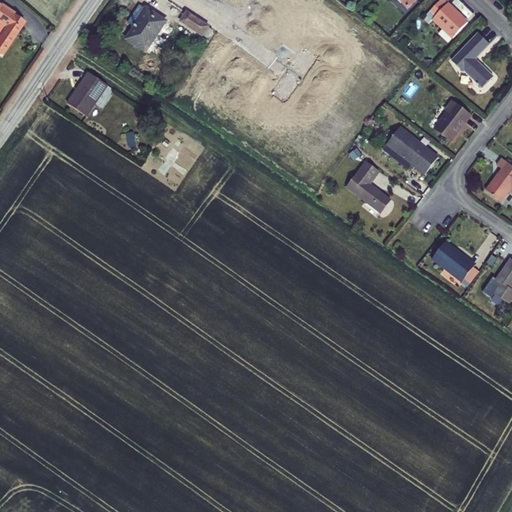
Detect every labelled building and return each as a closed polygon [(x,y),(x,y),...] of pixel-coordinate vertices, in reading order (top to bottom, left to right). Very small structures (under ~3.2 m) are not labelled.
[(417,0),(398,0),(408,10),(417,0)] [(443,0),(442,0),(424,19),(429,25),(434,20),(444,30),(440,34),(449,44),(468,24),(443,0)] [(0,20),(3,23),(6,19),(11,12),(0,4),(0,20)] [(135,29),(148,11),(145,9),(132,27),(135,29)] [(166,23),(148,11),(135,29),(127,40),(146,52),(166,23)] [(10,21),(20,27),(24,21),(11,12),(6,19),(10,21)] [(208,28),(187,14),(182,22),(202,36),(208,28)] [(0,52),(2,54),(20,27),(10,21),(6,25),(3,23),(0,20),(0,52)] [(207,39),(213,31),(208,28),(202,36),(207,39)] [(465,72),(483,89),(493,78),(476,61),(490,46),(479,34),(452,62),(464,73),(465,72)] [(87,117),(107,87),(89,74),(82,85),(83,86),(78,92),(76,92),(68,105),(87,117)] [(436,130),(452,142),(471,117),(452,103),(446,111),(448,113),(436,130)] [(405,117),(411,119),(413,110),(407,108),(405,117)] [(413,166),(426,175),(438,159),(401,130),(384,151),(409,170),(413,166)] [(349,156),(354,162),(362,156),(357,150),(349,156)] [(502,171),(498,175),(500,177),(497,181),(495,180),(486,192),(501,203),(511,190),(511,167),(502,160),(497,167),(502,171)] [(388,166),(394,171),(397,167),(391,163),(388,166)] [(367,164),(347,189),(381,214),(391,202),(370,186),(379,174),(367,164)] [(475,266),(458,253),(456,254),(453,252),(455,250),(446,243),(433,261),(462,283),(475,266)] [(494,295),(509,305),(511,300),(511,292),(511,290),(511,260),(486,295),(492,298),(494,295)]
